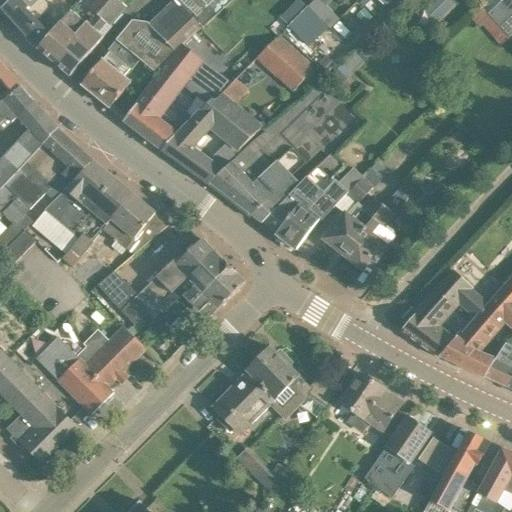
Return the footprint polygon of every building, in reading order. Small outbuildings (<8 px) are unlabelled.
[(11,0),(2,10),(38,50),(49,37),(34,20),(46,9),(47,4),(43,0),(11,0)] [(52,63),(57,67),(70,78),(103,38),(112,27),(110,26),(121,12),(106,0),(102,0),(101,2),(93,11),(95,13),(74,38),(52,63)] [(82,85),(104,103),(111,109),(130,84),(122,78),(130,69),(132,70),(140,60),(159,75),(176,52),(230,0),(172,0),(174,2),(149,26),(147,25),(133,23),(109,52),(95,70),(82,85)] [(99,0),(101,2),(102,0),(106,0),(121,12),(125,8),(115,0),(99,0)] [(115,0),(125,8),(126,7),(117,0),(115,0)] [(297,0),(280,18),(289,27),(307,8),(298,0),(297,0)] [(433,0),(421,13),(434,25),(452,7),(444,0),(433,0)] [(511,0),(503,0),(488,15),(499,27),(511,14),(511,0)] [(482,26),(490,36),(499,47),(510,39),(509,38),(499,27),(488,15),(481,6),(468,18),(478,29),(482,26)] [(327,28),(324,25),(307,8),(289,27),(288,28),(308,47),(327,28)] [(372,18),(364,10),(357,16),(365,25),(372,18)] [(38,50),(42,54),(52,63),(74,38),(70,34),(81,21),(71,12),(49,37),(38,50)] [(511,14),(499,27),(509,38),(511,35),(511,14)] [(293,93),(314,71),(279,37),(258,59),(293,93)] [(123,122),(149,142),(162,152),(175,137),(155,120),(181,83),(205,104),(230,75),(216,63),(210,69),(184,47),(137,106),(136,105),(123,122)] [(341,86),(356,70),(361,75),(370,67),(365,62),(369,57),(360,48),(337,71),(332,77),(341,86)] [(328,56),(320,64),(330,75),(338,66),(328,56)] [(0,103),(4,100),(5,100),(20,87),(0,63),(0,64),(0,63),(0,103)] [(214,104),(211,100),(176,137),(175,137),(162,152),(205,183),(209,186),(210,184),(254,142),(255,142),(266,133),(233,106),(249,92),(236,81),(214,104)] [(320,151),(328,158),(331,155),(332,156),(363,124),(324,83),(266,133),(255,142),(254,142),(210,184),(262,224),(299,187),(292,180),(320,151)] [(0,103),(0,124),(6,119),(11,124),(19,118),(35,104),(31,99),(30,99),(22,91),(23,90),(20,87),(5,100),(4,100),(0,103)] [(0,161),(0,190),(57,130),(43,113),(42,114),(35,105),(36,105),(35,104),(19,118),(29,130),(0,161)] [(32,223),(24,216),(46,194),(53,200),(91,162),(57,130),(0,190),(0,219),(4,215),(14,224),(0,237),(0,254),(6,248),(24,231),(32,223)] [(446,142),(454,151),(466,140),(459,131),(446,142)] [(335,183),(334,185),(331,182),(344,168),(332,156),(331,155),(328,158),(299,187),(262,224),(296,251),(319,221),(321,223),(335,208),(348,195),(335,183)] [(44,210),(78,240),(84,233),(93,242),(102,231),(131,195),(113,180),(112,181),(102,172),(103,172),(91,162),(53,200),(44,210)] [(335,208),(344,215),(323,241),(326,243),(327,247),(331,250),(335,250),(343,257),(384,207),(383,206),(372,197),(363,208),(357,204),(374,187),(375,188),(389,174),(378,164),(348,195),(335,208)] [(393,231),(386,226),(395,215),(394,215),(407,200),(397,192),(383,206),(384,207),(343,257),(351,263),(352,266),(356,269),(359,269),(362,271),(371,260),(376,263),(387,248),(395,238),(393,231)] [(131,195),(102,231),(125,251),(126,250),(133,256),(169,226),(131,195)] [(36,243),(33,240),(24,231),(6,248),(0,254),(0,256),(2,254),(14,265),(36,243)] [(94,242),(93,242),(84,233),(78,240),(61,260),(72,269),(94,242)] [(97,286),(116,307),(135,326),(159,306),(214,253),(202,240),(200,242),(200,241),(177,265),(174,262),(138,297),(114,272),(97,286)] [(166,313),(179,302),(187,310),(229,269),(214,253),(159,306),(166,313)] [(187,310),(179,318),(194,334),(245,284),(229,269),(187,310)] [(490,306),(468,287),(469,286),(454,272),(402,331),(416,343),(439,359),(441,357),(460,335),(459,334),(454,340),(436,324),(452,305),(458,304),(476,321),(463,336),(490,306)] [(441,357),(463,368),(485,379),(496,362),(475,353),(504,319),(511,326),(511,280),(490,306),(463,336),(462,336),(460,335),(441,357)] [(124,328),(86,366),(108,388),(116,381),(121,386),(128,378),(123,373),(146,350),(124,328)] [(108,388),(86,366),(58,338),(36,360),(91,416),(104,404),(106,406),(112,406),(112,400),(110,398),(114,394),(108,388)] [(159,338),(153,344),(159,350),(165,344),(159,338)] [(511,341),(507,346),(506,345),(496,362),(485,379),(508,389),(511,391),(511,341)] [(304,395),(327,411),(342,387),(321,372),(309,389),(288,367),(292,364),(280,351),(276,355),(270,349),(247,372),(288,412),(304,395)] [(79,429),(71,422),(57,408),(0,351),(0,394),(21,416),(6,431),(13,438),(19,432),(26,439),(20,444),(42,466),(79,429)] [(213,408),(240,435),(270,405),(282,417),(288,412),(247,372),(248,373),(213,408)] [(361,375),(333,415),(362,435),(369,424),(382,433),(402,404),(384,392),(384,391),(380,388),(382,387),(373,380),(371,382),(361,375)] [(380,491),(401,460),(409,465),(431,433),(408,417),(364,479),(380,491)] [(478,453),(484,441),(468,433),(456,455),(444,477),(441,482),(429,504),(443,511),(449,511),(452,508),(460,511),(466,511),(480,487),(463,478),(466,473),(469,475),(475,463),(478,465),(483,456),(478,453)] [(419,460),(444,477),(456,455),(433,440),(419,460)] [(279,481),(287,469),(278,463),(272,473),(247,450),(237,459),(269,494),(272,491),(279,481)] [(495,511),(500,504),(511,509),(511,454),(502,450),(479,492),(468,511),(495,511)] [(385,509),(391,502),(376,492),(371,499),(385,509)]
